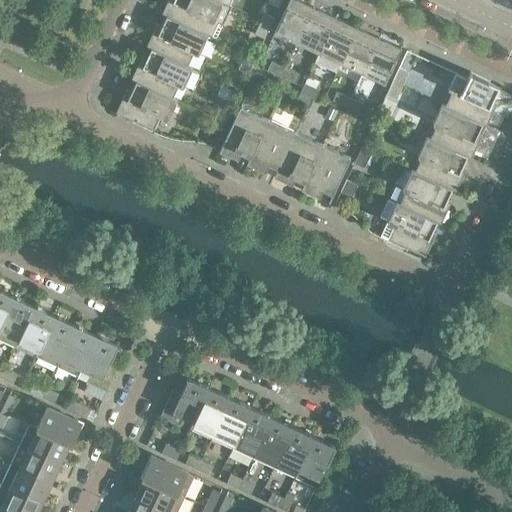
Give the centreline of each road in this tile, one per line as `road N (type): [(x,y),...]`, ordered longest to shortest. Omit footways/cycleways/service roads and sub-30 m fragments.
road 1 (residential): [(511,170),(456,291),(71,113)]
road 2 (residential): [(389,438),(380,424),(166,326)]
road 3 (residential): [(82,511),(166,326)]
road 4 (residential): [(166,326),(0,245)]
road 5 (residential): [(511,497),(389,438)]
road 6 (residential): [(71,113),(124,0)]
